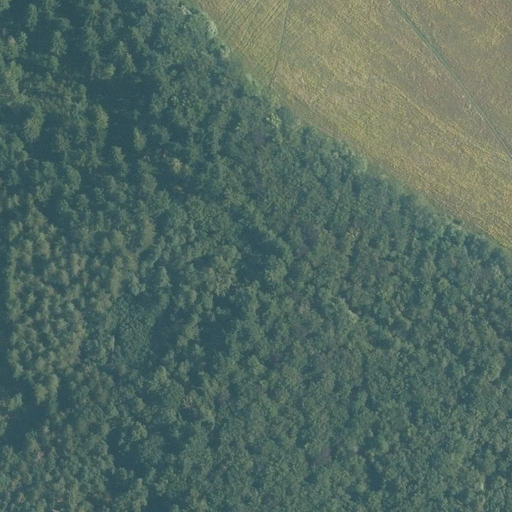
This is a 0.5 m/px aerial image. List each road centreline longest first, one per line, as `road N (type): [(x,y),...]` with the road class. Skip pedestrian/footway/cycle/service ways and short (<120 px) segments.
road 1 (track): [(0,494),(165,229),(198,217),(321,307),(511,408)]
road 2 (track): [(79,364),(118,392),(174,511)]
road 3 (track): [(165,229),(0,294)]
road 4 (track): [(0,97),(49,59),(85,0)]
